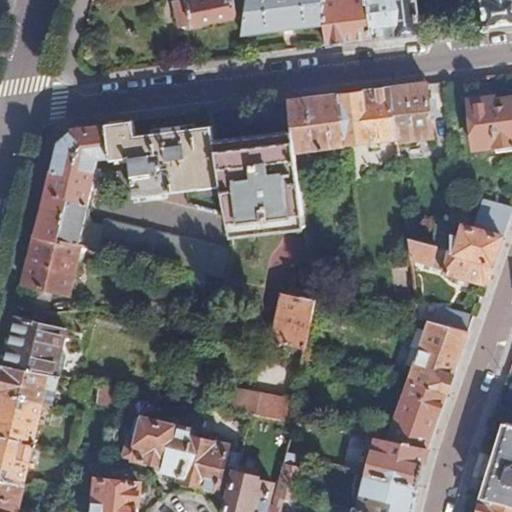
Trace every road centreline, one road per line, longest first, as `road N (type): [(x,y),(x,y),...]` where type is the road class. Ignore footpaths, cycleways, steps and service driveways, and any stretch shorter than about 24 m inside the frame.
road 1 (unclassified): [(18,113),(511,52)]
road 2 (residential): [(511,286),(436,511)]
